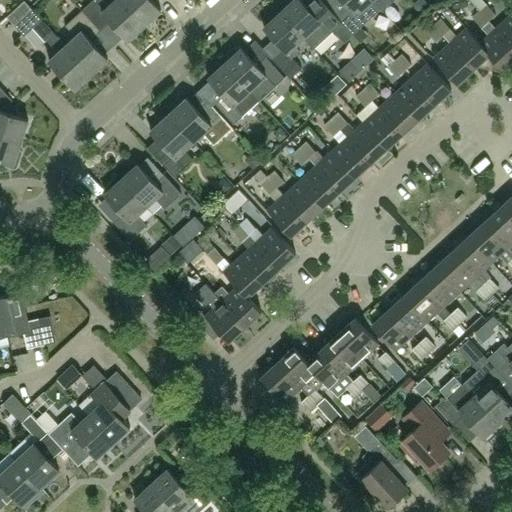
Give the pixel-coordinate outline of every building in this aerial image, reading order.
[(7,17),(16,26),(33,10),(25,0),(7,17)] [(104,0),(93,0),(82,10),(102,31),(112,22),(128,40),(145,25),(121,0),(115,0),(109,5),(104,0)] [(121,0),(145,25),(161,10),(152,0),(121,0)] [(293,0),(281,12),(305,38),(315,48),(334,31),(345,43),(354,35),(353,34),(345,25),(321,0),(304,0),(303,2),(301,0),(293,0)] [(345,25),(353,34),(380,9),(382,11),(383,11),(373,0),(342,0),(356,15),(345,25)] [(394,0),(373,0),(383,11),(393,2),(394,0)] [(480,10),(489,21),(496,14),(487,4),(480,10)] [(44,41),(46,39),(58,52),(49,61),(75,89),(92,74),(66,45),(33,10),(16,26),(24,36),(33,28),(44,41)] [(76,36),(66,45),(92,74),(108,58),(92,41),(102,31),(82,10),(66,26),(76,36)] [(490,54),(489,55),(503,69),(511,61),(511,46),(496,28),(489,21),(480,10),(473,17),(489,34),(480,42),(480,43),(490,54)] [(305,38),(281,12),(279,13),(274,12),(265,20),(266,25),(264,27),(287,52),(276,62),(291,79),(302,68),(292,57),(300,50),(296,46),(305,38)] [(511,13),(496,28),(511,46),(511,13)] [(450,43),(474,69),(489,55),(490,54),(480,43),(480,42),(467,28),(458,36),(442,18),(435,25),(444,35),(450,43)] [(444,35),(435,25),(428,31),(437,42),(444,35)] [(474,69),(450,43),(434,58),(458,84),(474,69)] [(227,61),(225,63),(250,91),(259,101),(271,90),(285,78),(266,57),(257,65),(243,50),(241,48),(239,50),(235,48),(226,56),(227,61)] [(396,60),(405,71),(412,64),(403,54),(396,60)] [(405,71),(396,60),(389,67),(398,77),(405,71)] [(234,124),(243,116),(259,101),(250,91),(225,63),(222,65),(218,64),(209,71),(210,76),(208,78),(224,95),(215,104),(234,124)] [(412,78),(436,104),(452,89),(428,63),(412,78)] [(396,92),(420,118),(436,104),(412,78),(396,92)] [(364,90),(373,100),(380,93),(371,83),(364,90)] [(373,100),(364,90),(357,96),(366,106),(373,100)] [(380,107),(404,133),(420,118),(396,92),(380,107)] [(0,100),(0,133),(22,141),(29,120),(9,113),(13,100),(7,94),(0,100)] [(169,114),(194,142),(203,133),(214,145),(233,128),(211,104),(201,113),(187,98),(169,114)] [(364,122),(388,148),(404,133),(380,107),(364,122)] [(341,129),(348,136),(372,162),(388,148),(364,122),(355,130),(348,123),(339,112),(332,119),(341,129)] [(194,142),(169,114),(151,130),(169,150),(159,159),(175,177),(194,160),(185,150),(194,142)] [(341,129),(332,119),(325,125),(334,136),(341,129)] [(23,152),(19,149),(22,141),(0,133),(0,159),(6,161),(7,166),(15,169),(17,167),(23,152)] [(332,151),(356,177),(372,162),(348,136),(332,151)] [(307,142),(300,148),(309,158),(317,152),(307,142)] [(309,158),(300,148),(293,155),(302,165),(309,158)] [(316,166),(340,192),(356,177),(332,151),(316,166)] [(122,179),(147,207),(156,198),(165,209),(182,194),(163,173),(154,181),(138,164),(122,179)] [(300,180),(324,206),(340,192),(316,166),(300,180)] [(275,171),(268,177),(277,188),(285,181),(275,171)] [(277,188),(268,177),(261,184),(270,194),(277,188)] [(147,207),(122,179),(105,194),(124,214),(115,222),(131,240),(148,225),(138,215),(147,207)] [(284,195),(308,221),(324,206),(300,180),(284,195)] [(308,221),(284,195),(267,210),(291,236),(308,221)] [(511,196),(500,207),(511,219),(511,196)] [(484,222),(508,248),(511,244),(511,219),(500,207),(484,222)] [(240,225),(280,268),(296,253),(272,227),(263,236),(247,218),(240,225)] [(468,236),(492,262),(508,248),(484,222),(468,236)] [(240,257),(264,283),(280,268),(240,225),(233,231),(249,248),(240,257)] [(391,244),(406,236),(401,227),(386,235),(391,244)] [(492,262),(468,236),(452,251),(476,277),(492,262)] [(216,265),(224,258),(215,248),(207,255),(216,265)] [(476,277),(452,251),(437,266),(460,291),(476,277)] [(264,283),(240,257),(224,272),(237,286),(238,286),(248,297),(264,283)] [(460,291),(437,266),(421,280),(444,306),(460,291)] [(484,284),(493,294),(500,288),(491,278),(484,284)] [(444,306),(421,280),(405,295),(429,321),(438,312),(445,320),(454,330),(461,323),(452,314),(444,306)] [(206,283),(194,294),(204,305),(209,301),(215,307),(205,316),(211,322),(221,333),(229,342),(246,327),(222,301),(222,300),(215,293),(206,283)] [(493,294),(484,284),(477,291),(486,300),(493,294)] [(253,301),(248,297),(238,286),(237,286),(229,294),(222,286),(215,293),(222,300),(222,301),(246,327),(262,312),(253,301)] [(0,296),(0,297),(8,333),(24,330),(28,348),(45,345),(39,318),(28,321),(21,292),(0,296)] [(389,309),(413,335),(429,321),(405,295),(389,309)] [(452,314),(461,323),(468,317),(459,307),(452,314)] [(413,335),(389,309),(372,324),(396,350),(413,335)] [(200,310),(193,316),(204,328),(211,322),(205,316),(200,310)] [(363,359),(379,344),(356,318),(339,333),(363,359)] [(363,359),(339,333),(323,348),(347,373),(363,359)] [(420,343),(429,352),(436,346),(427,336),(420,343)] [(429,352),(420,343),(413,349),(422,359),(429,352)] [(498,349),(488,358),(505,377),(511,369),(511,347),(510,349),(504,343),(498,349)] [(294,347),(278,362),(302,388),(309,395),(316,389),(324,382),(317,374),(318,373),(307,362),(308,362),(304,357),(294,347)] [(308,362),(307,362),(318,373),(317,374),(324,382),(338,397),(348,388),(354,381),(347,373),(323,348),(308,362)] [(389,368),(396,361),(387,351),(380,358),(389,368)] [(480,370),(464,384),(499,422),(511,410),(511,404),(509,401),(495,386),(505,377),(488,358),(478,368),(480,370)] [(302,388),(278,362),(261,377),(285,403),(302,388)] [(116,372),(105,382),(131,410),(142,400),(135,392),(116,372)] [(362,375),(355,381),(364,391),(371,384),(362,375)] [(357,397),(364,391),(354,381),(348,388),(357,397)] [(131,427),(123,418),(131,410),(105,382),(90,395),(99,405),(89,415),(114,442),(131,427)] [(483,437),(499,422),(464,384),(448,399),(446,396),(436,405),(453,424),(463,415),(483,437)] [(309,395),(318,405),(325,399),(316,389),(309,395)] [(318,405),(309,395),(302,402),(311,411),(318,405)] [(404,438),(405,439),(401,443),(418,461),(422,458),(431,468),(450,451),(443,443),(452,435),(421,402),(404,417),(415,429),(404,438)] [(393,416),(382,403),(365,418),(376,431),(393,416)] [(97,457),(114,442),(89,415),(81,422),(72,412),(49,433),(63,449),(79,466),(92,453),(97,457)] [(59,470),(50,460),(63,449),(49,433),(48,432),(47,432),(31,415),(23,422),(31,432),(9,452),(10,453),(41,487),(59,470)] [(389,506),(408,489),(389,468),(398,459),(380,440),(363,456),(373,467),(362,477),(389,506)] [(0,503),(2,506),(14,495),(22,504),(24,502),(27,506),(42,491),(39,488),(41,487),(10,453),(0,461),(0,503)] [(199,489),(193,495),(168,468),(151,483),(177,511),(197,511),(210,501),(210,497),(204,489),(199,489)] [(177,511),(151,483),(135,499),(145,509),(142,511),(177,511)]
